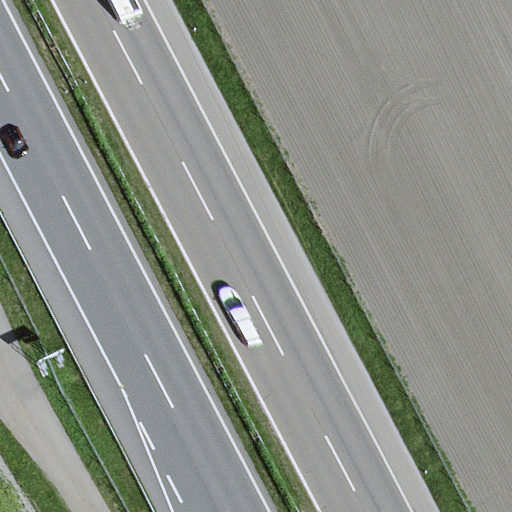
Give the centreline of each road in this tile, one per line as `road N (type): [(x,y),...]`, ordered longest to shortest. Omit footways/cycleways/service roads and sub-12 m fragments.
road 1 (motorway): [(365,511),(97,0)]
road 2 (motorway): [(0,77),(226,511)]
road 3 (track): [(0,345),(92,511)]
